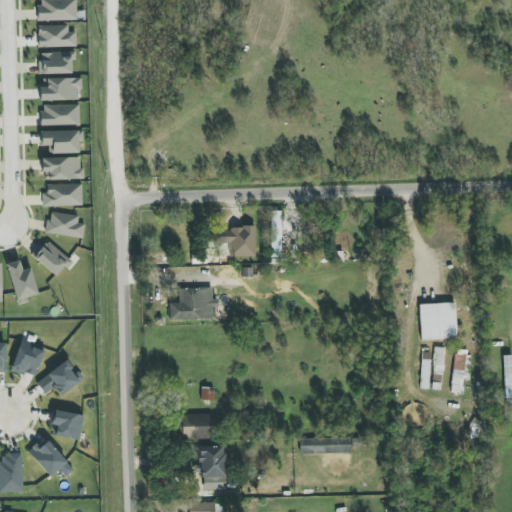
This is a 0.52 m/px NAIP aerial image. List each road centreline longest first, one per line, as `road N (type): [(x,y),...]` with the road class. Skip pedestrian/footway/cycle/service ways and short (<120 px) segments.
road 1 (residential): [(136,511),(123,0)]
road 2 (residential): [(127,198),(511,184)]
road 3 (residential): [(5,0),(13,197),(0,229)]
